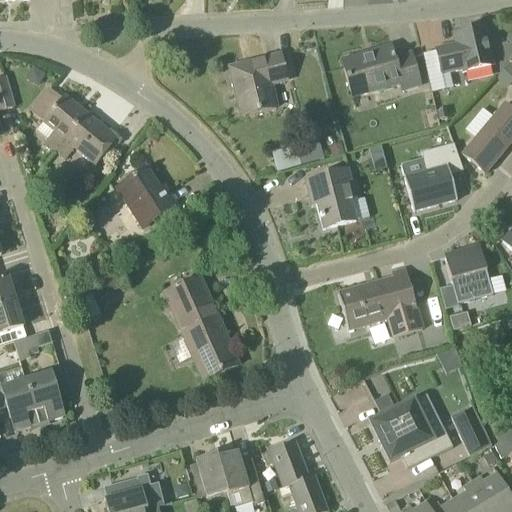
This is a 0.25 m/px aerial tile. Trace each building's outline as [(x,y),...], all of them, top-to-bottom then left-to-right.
[(462,74),(493,67),(484,28),(453,35),(456,46),(435,51),(441,77),(461,72),(462,74)] [(394,61),(390,49),(341,63),(352,100),(399,86),(401,93),(419,87),(410,56),(394,61)] [(241,119),(260,114),(276,110),(270,87),(286,83),(284,77),(279,58),(229,70),(241,119)] [(511,66),(510,65),(495,80),(506,90),(511,84),(511,66)] [(0,114),(14,111),(4,79),(0,79),(0,114)] [(62,101),(49,90),(30,113),(43,123),(41,125),(53,134),(43,146),(53,154),(85,115),(64,98),(62,101)] [(511,143),(511,113),(502,105),(460,157),(484,177),(511,143)] [(94,168),(117,141),(85,115),(53,154),(64,163),(73,151),(94,168)] [(315,142),(268,154),(273,173),(319,161),(315,142)] [(341,145),(328,149),(331,160),(344,157),(341,145)] [(381,148),(368,152),(374,176),(388,172),(381,148)] [(58,169),(43,187),(45,189),(56,198),(71,180),(58,169)] [(403,181),(412,215),(456,204),(447,170),(403,181)] [(161,197),(145,172),(117,190),(143,231),(176,209),(166,194),(161,197)] [(356,203),(347,172),(304,183),(309,200),(314,199),(322,232),(356,224),(350,205),(356,203)] [(511,228),(500,244),(506,250),(511,254),(511,228)] [(126,239),(108,249),(114,259),(132,249),(126,239)] [(476,250),(442,260),(449,284),(450,284),(456,308),(474,303),(467,279),(483,275),(476,250)] [(111,271),(90,282),(98,298),(119,287),(111,271)] [(395,341),(423,332),(417,312),(405,271),(392,275),(394,280),(337,296),(347,333),(389,321),(395,341)] [(0,309),(15,304),(8,280),(0,282),(0,309)] [(238,368),(218,324),(199,280),(163,296),(195,365),(203,384),(238,368)] [(0,348),(13,345),(26,340),(23,329),(15,304),(0,309),(0,348)] [(466,315),(449,320),(453,333),(470,328),(466,315)] [(38,355),(37,351),(37,350),(33,338),(26,340),(13,345),(19,364),(30,361),(29,358),(38,355)] [(453,353),(436,357),(446,377),(462,369),(453,353)] [(39,427),(63,419),(49,375),(25,383),(39,427)] [(2,391),(0,385),(0,411),(6,409),(14,435),(39,427),(25,383),(2,391)] [(348,402),(359,397),(364,407),(372,403),(363,383),(344,392),(348,402)] [(379,412),(394,405),(388,394),(374,401),(379,412)] [(452,451),(445,436),(432,442),(415,406),(371,426),(389,465),(400,460),(406,472),(452,451)] [(491,449),(472,410),(450,420),(468,460),(491,449)] [(511,420),(507,412),(486,425),(501,460),(511,453),(511,420)] [(308,480),(294,445),(261,457),(266,468),(274,466),(282,490),(308,480)] [(240,465),(237,454),(217,460),(216,456),(227,494),(231,511),(233,511),(253,506),(254,510),(265,507),(262,496),(251,462),(240,465)] [(205,500),(227,494),(216,456),(195,462),(196,466),(186,469),(195,502),(205,499),(205,500)] [(479,479),(471,484),(488,511),(511,511),(511,501),(496,475),(482,484),(479,479)] [(325,511),(313,478),(308,480),(282,490),(283,491),(290,488),(298,511),(325,511)] [(106,511),(146,511),(142,493),(149,491),(146,480),(104,490),(107,501),(103,502),(106,511)] [(458,511),(488,511),(471,484),(462,490),(465,494),(452,502),(458,511)] [(185,488),(173,491),(176,503),(188,499),(185,488)] [(458,511),(452,502),(440,510),(437,506),(429,511),(426,505),(425,506),(428,511),(458,511)]
